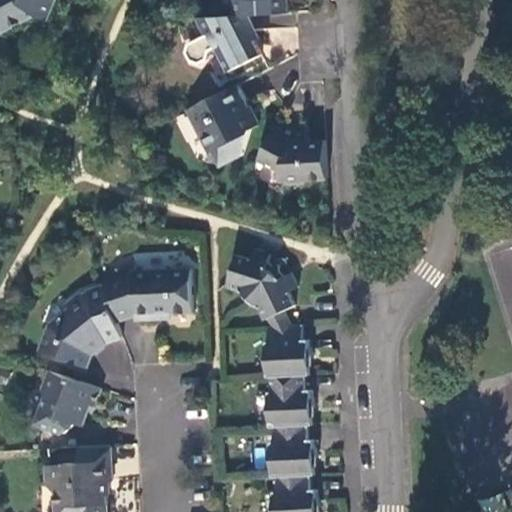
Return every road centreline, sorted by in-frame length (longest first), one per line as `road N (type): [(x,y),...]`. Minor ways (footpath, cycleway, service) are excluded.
road 1 (residential): [(366,345),(440,259),(491,0)]
road 2 (residential): [(366,345),(346,0)]
road 3 (residential): [(373,511),(366,345)]
road 4 (residential): [(180,511),(172,373)]
